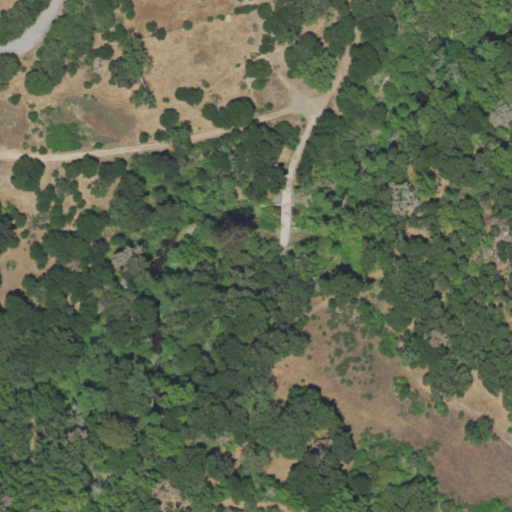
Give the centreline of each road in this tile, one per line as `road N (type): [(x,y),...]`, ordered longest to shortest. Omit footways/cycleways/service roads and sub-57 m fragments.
road 1 (track): [(345,0),(335,95),(186,142),(95,157),(0,155)]
road 2 (track): [(154,511),(202,408),(265,333),(285,227)]
road 3 (track): [(158,504),(290,511)]
